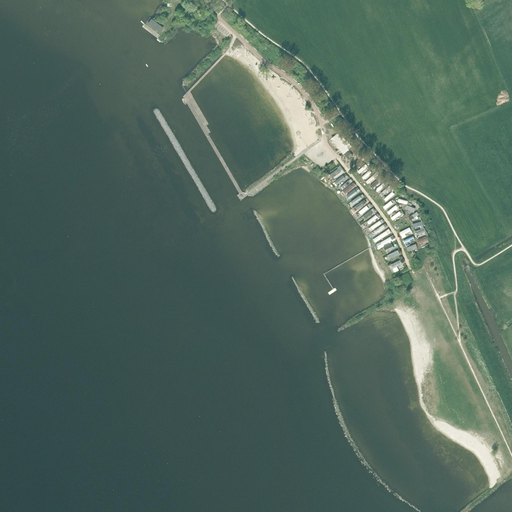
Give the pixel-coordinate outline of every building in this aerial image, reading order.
[(160,33),(163,29),(151,20),(148,24),(160,33)] [(156,39),(142,27),(138,24),(133,30),(150,45),(156,39)] [(332,139),(331,140),(343,154),(344,153),(349,160),(353,156),(348,150),(352,147),(348,142),(347,142),(340,133),(338,135),(337,135),(332,139)] [(329,177),(338,171),(335,168),(326,174),(329,177)] [(362,179),(368,171),(365,169),(359,177),(362,179)] [(370,173),(363,181),(365,183),(373,176),(370,173)] [(374,178),(367,184),(370,187),(376,181),(374,178)] [(346,199),(355,192),(352,188),(343,195),(346,199)] [(389,190),(381,198),(383,201),(392,193),(389,190)] [(382,209),(390,203),(388,199),(380,206),(382,209)] [(363,204),(356,211),(358,214),(366,208),(363,204)] [(386,214),(395,207),(393,204),(384,211),(386,214)] [(369,208),(360,215),(363,219),(368,214),(368,213),(371,210),(369,208)] [(396,210),(388,216),(390,219),(399,213),(396,210)] [(407,220),(415,214),(413,211),(405,216),(407,220)] [(366,224),(375,216),(373,213),(364,221),(366,224)] [(369,236),(383,227),(381,224),(367,232),(369,236)] [(398,235),(409,231),(407,226),(396,231),(398,235)] [(417,243),(426,239),(423,235),(415,239),(417,243)] [(387,236),(373,244),(375,247),(389,239),(387,236)] [(383,251),(394,246),(392,241),(381,246),(383,251)] [(385,254),(387,258),(397,253),(395,249),(385,254)] [(388,263),(391,272),(396,270),(394,265),(399,263),(398,259),(388,263)]
